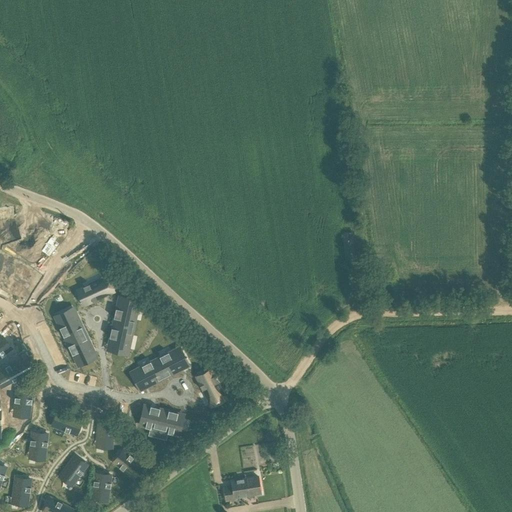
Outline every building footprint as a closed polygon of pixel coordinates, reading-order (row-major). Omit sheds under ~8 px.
[(0,234),(9,232),(4,217),(0,218),(0,234)] [(43,230),(35,240),(39,243),(38,244),(39,244),(46,249),(45,250),(46,250),(47,249),(51,252),(63,236),(47,224),(43,230)] [(352,233),(342,234),(348,283),(358,282),(352,233)] [(63,236),(51,252),(55,255),(54,256),(55,257),(55,256),(62,261),(61,262),(62,262),(62,261),(66,265),(74,254),(79,249),(63,236)] [(0,284),(3,286),(13,269),(0,261),(0,284)] [(13,269),(3,286),(7,288),(7,289),(8,290),(8,289),(15,293),(15,294),(16,293),(20,296),(27,285),(30,278),(13,269)] [(83,287),(77,290),(84,305),(92,301),(93,302),(93,301),(96,299),(96,300),(97,300),(97,299),(106,295),(99,280),(90,284),(90,283),(89,284),(89,285),(84,287),(84,286),(83,286),(83,287)] [(114,318),(113,323),(133,327),(137,308),(130,306),(118,303),(117,308),(116,308),(115,309),(116,309),(115,317),(114,317),(113,318),(114,318)] [(70,317),(58,323),(60,327),(59,328),(60,328),(64,336),(63,336),(63,337),(64,336),(67,341),(85,332),(76,314),(70,317)] [(110,337),(109,342),(129,347),(133,327),(113,323),(112,328),(111,328),(112,329),(110,337),(109,337),(110,337)] [(85,332),(67,341),(69,345),(68,346),(69,346),(73,354),(72,354),(72,355),(73,354),(75,359),(93,350),(85,332)] [(0,356),(1,356),(2,357),(2,356),(5,353),(5,354),(6,354),(5,353),(11,348),(2,336),(0,337),(0,356)] [(160,357),(155,360),(164,377),(182,368),(179,362),(173,350),(168,353),(168,352),(167,352),(168,353),(160,357),(160,356),(159,356),(160,357)] [(142,366),(137,369),(146,386),(164,377),(155,360),(151,362),(150,361),(150,362),(143,366),(142,365),(141,365),(142,366)] [(5,368),(0,370),(0,372),(6,384),(13,381),(13,382),(14,382),(13,381),(17,379),(17,380),(18,379),(17,378),(24,375),(17,361),(10,365),(9,364),(9,365),(6,367),(5,366),(5,367),(5,368)] [(211,370),(196,377),(200,385),(200,386),(201,386),(202,389),(201,389),(202,390),(203,389),(207,398),(221,391),(217,382),(218,382),(218,381),(217,382),(214,376),(215,376),(215,375),(214,376),(211,370)] [(14,401),(14,402),(15,402),(14,409),(29,411),(30,404),(31,404),(31,403),(30,403),(31,399),(32,399),(31,399),(31,391),(16,389),(16,397),(15,397),(14,397),(15,398),(15,402),(14,401)] [(144,405),(140,425),(145,426),(145,427),(146,427),(146,426),(154,428),(154,429),(155,428),(159,429),(163,430),(163,431),(164,432),(164,431),(172,432),(172,434),(173,433),(178,434),(183,415),(177,413),(178,412),(177,412),(177,413),(169,411),(169,410),(168,410),(168,411),(164,410),(159,409),(160,408),(159,408),(159,409),(151,407),(151,406),(150,406),(150,407),(144,405)] [(63,413),(57,428),(64,430),(64,431),(65,430),(68,432),(68,433),(69,433),(69,432),(76,434),(81,420),(74,418),(63,413)] [(97,433),(97,440),(112,442),(112,434),(114,434),(113,434),(113,430),(114,430),(113,429),(114,422),(98,420),(97,433)] [(30,444),(31,445),(30,452),(45,453),(46,446),(47,446),(46,446),(47,442),(47,441),(46,441),(47,434),(32,432),(31,440),(30,439),(30,440),(31,440),(31,444),(30,444)] [(123,450),(113,461),(123,469),(129,474),(138,462),(133,458),(133,457),(133,456),(133,457),(129,455),(130,454),(129,455),(123,450)] [(67,466),(63,472),(75,481),(79,475),(87,464),(75,455),(70,462),(69,461),(70,462),(67,465),(66,465),(67,466)] [(93,485),(94,485),(93,493),(108,495),(109,487),(111,475),(96,473),(95,480),(94,480),(93,481),(94,481),(94,485),(93,485)] [(14,490),(13,497),(28,499),(29,492),(30,492),(30,491),(29,491),(30,487),(31,487),(29,487),(31,479),(16,477),(14,490)] [(234,487),(224,488),(226,502),(234,501),(234,499),(261,494),(258,477),(233,481),(234,487)] [(51,496),(44,510),(47,511),(65,511),(69,506),(62,502),(63,501),(62,501),(62,502),(58,500),(59,499),(58,499),(58,500),(51,496)]
